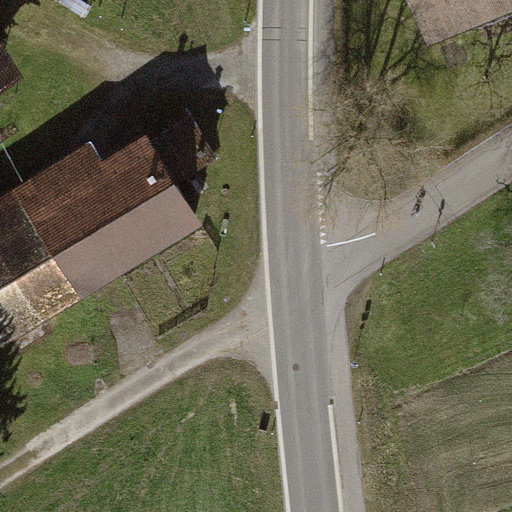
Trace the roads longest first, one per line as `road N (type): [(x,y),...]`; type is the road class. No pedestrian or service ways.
road 1 (track): [(0,492),(306,307)]
road 2 (unclassified): [(302,0),(306,307)]
road 3 (residential): [(306,307),(511,170)]
road 4 (unclassified): [(306,307),(324,511)]
